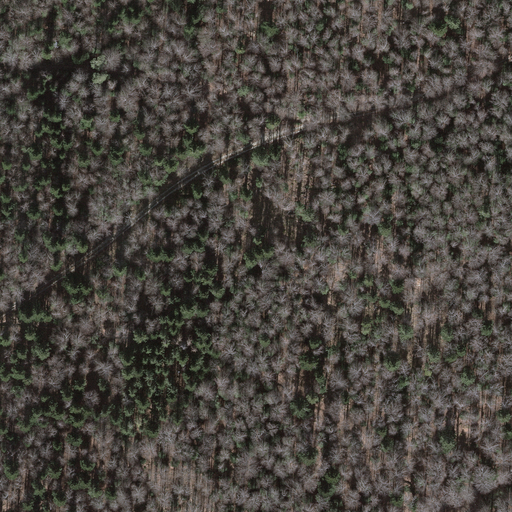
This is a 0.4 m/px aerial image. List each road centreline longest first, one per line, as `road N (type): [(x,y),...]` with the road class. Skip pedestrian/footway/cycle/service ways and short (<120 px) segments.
road 1 (track): [(0,312),(213,158),(405,100),(511,56)]
road 2 (track): [(0,313),(180,340),(256,367),(335,411),(393,466),(470,511)]
road 3 (track): [(314,123),(188,80),(105,66),(0,66)]
